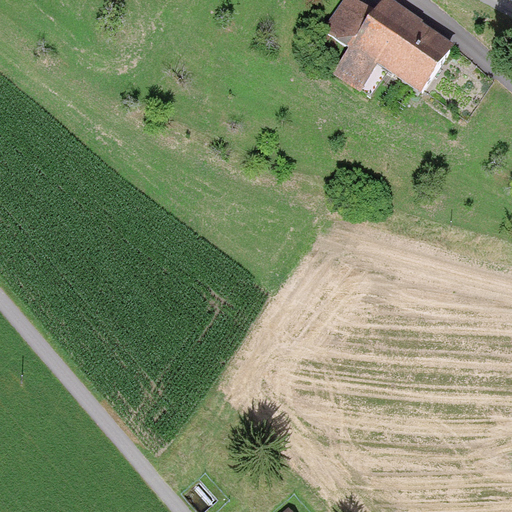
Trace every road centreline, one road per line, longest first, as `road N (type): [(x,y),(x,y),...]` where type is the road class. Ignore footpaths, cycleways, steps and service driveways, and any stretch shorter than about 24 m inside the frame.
road 1 (residential): [(180,511),(0,301)]
road 2 (unclassified): [(511,84),(408,0)]
